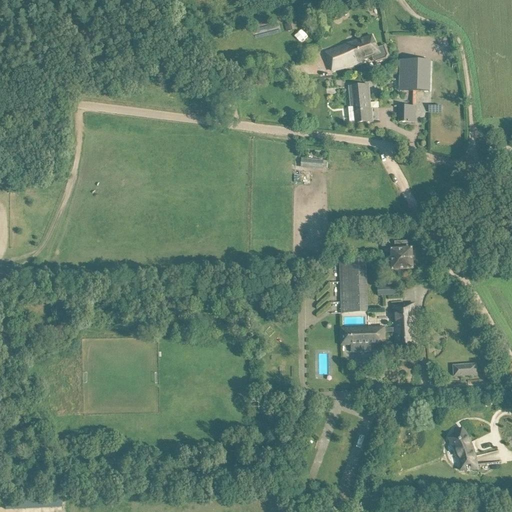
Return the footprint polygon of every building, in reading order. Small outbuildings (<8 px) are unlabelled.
[(256,36),(281,34),(280,24),(255,26),(256,36)] [(377,48),(372,36),(325,53),(329,66),(330,65),(332,72),(339,70),(340,70),(339,70),(359,64),(359,63),(365,62),(364,59),(371,57),(373,60),(377,62),(386,58),(388,55),(384,46),(377,48)] [(400,91),(410,91),(424,92),(425,61),(401,61),(400,91)] [(365,85),(349,87),(351,108),(348,108),(350,124),(373,122),(372,109),(370,110),(369,85),(366,85),(366,84),(365,84),(365,85)] [(416,123),(416,106),(399,106),(399,122),(416,123)] [(301,166),(323,168),(327,169),(328,162),(302,159),(301,166)] [(395,242),(395,251),(392,251),(393,270),(412,269),(411,250),(408,250),(408,241),(395,242)] [(366,261),(352,261),(340,262),(342,314),(368,313),(368,312),(366,312),(364,262),(366,262),(366,261)] [(414,304),(393,305),(396,351),(419,350),(418,338),(416,339),(414,304)] [(351,353),(371,352),(371,344),(384,343),(384,328),(342,330),(342,345),(351,344),(351,353)] [(476,365),(454,366),(454,377),(477,375),(476,365)] [(462,429),(448,437),(452,444),(456,451),(458,457),(459,462),(460,471),(477,469),(477,463),(476,457),(472,446),(469,440),(462,429)]
